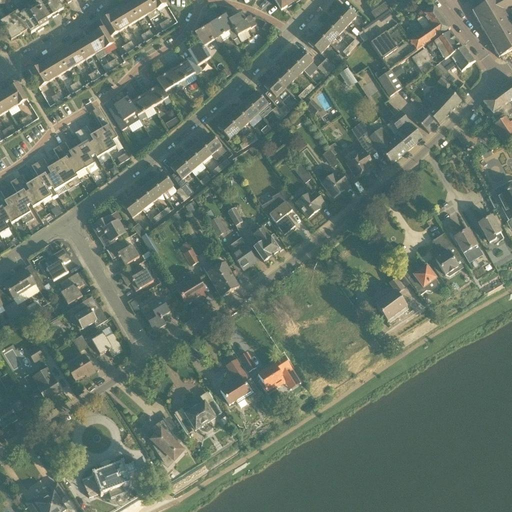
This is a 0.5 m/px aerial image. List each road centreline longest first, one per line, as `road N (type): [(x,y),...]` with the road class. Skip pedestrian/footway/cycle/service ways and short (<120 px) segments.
road 1 (residential): [(148,359),(372,197),(498,77)]
road 2 (residential): [(68,223),(291,34)]
road 3 (residential): [(0,177),(175,45),(200,0)]
road 4 (residential): [(0,453),(148,359)]
road 5 (residential): [(148,359),(68,223)]
road 6 (residential): [(99,0),(75,28),(0,74)]
